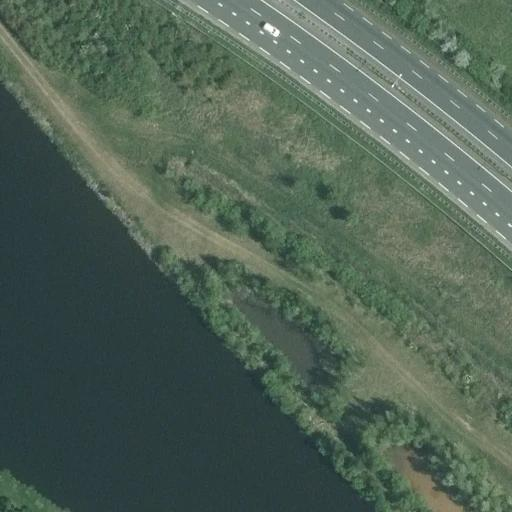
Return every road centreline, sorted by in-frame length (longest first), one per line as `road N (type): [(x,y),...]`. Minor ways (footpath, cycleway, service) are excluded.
road 1 (trunk): [(230,0),(511,215)]
road 2 (trunk): [(511,156),(309,0)]
road 3 (track): [(118,169),(0,30)]
